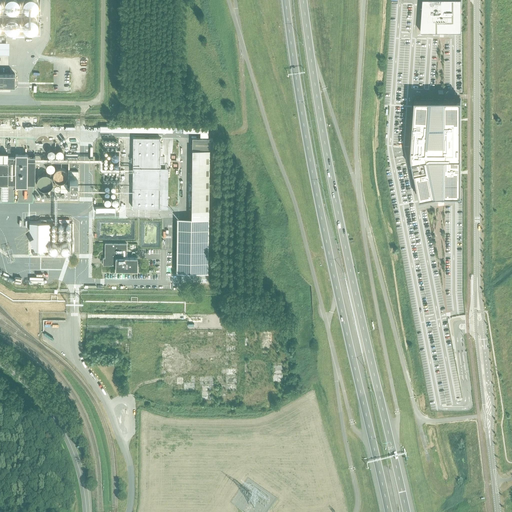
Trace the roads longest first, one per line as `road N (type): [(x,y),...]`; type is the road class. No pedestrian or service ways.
road 1 (trunk): [(406,511),(331,180),(303,0)]
road 2 (trunk): [(285,0),(316,195),(388,511)]
road 3 (unclassified): [(477,279),(476,0)]
road 4 (unclassified): [(129,511),(128,458),(108,406),(76,358),(74,309)]
road 5 (unknown): [(131,132),(176,138),(183,202),(178,215),(138,212),(130,172)]
road 6 (unclassified): [(0,101),(98,101),(103,0)]
road 7 (unclassified): [(86,511),(60,425),(0,362)]
road 8 (unknown): [(0,132),(131,132)]
road 9 (unclassified): [(476,331),(491,450)]
